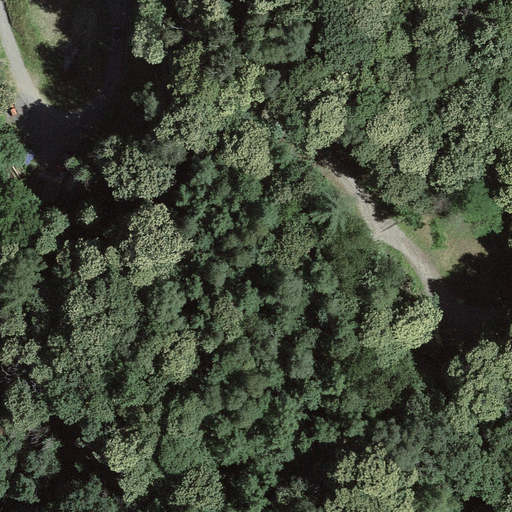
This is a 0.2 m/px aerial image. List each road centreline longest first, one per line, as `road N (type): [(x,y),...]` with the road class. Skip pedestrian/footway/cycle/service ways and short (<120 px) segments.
road 1 (track): [(511,176),(396,194),(355,172),(257,81),(232,0)]
road 2 (track): [(0,36),(25,102),(52,114),(92,110),(107,64)]
